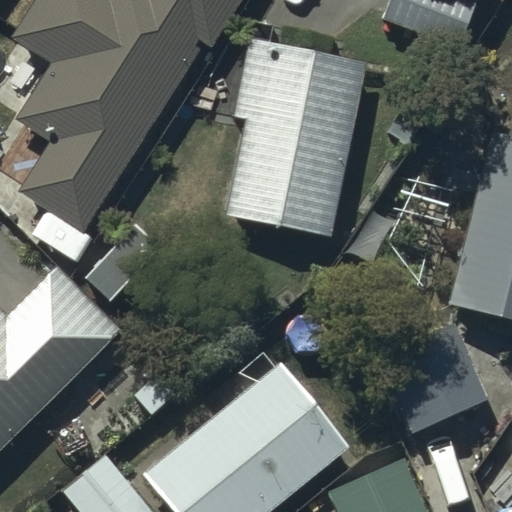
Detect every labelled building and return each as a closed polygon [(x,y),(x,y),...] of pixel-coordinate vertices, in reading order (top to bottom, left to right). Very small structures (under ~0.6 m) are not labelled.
[(34,0),(9,38),(49,64),(13,118),(49,142),(16,191),(79,233),(198,50),(194,47),(197,42),(208,49),(240,0),(34,0)] [(476,1),(473,0),(389,0),(382,20),(459,47),(476,1)] [(362,62),(248,39),(231,117),(242,119),(223,214),(328,235),(362,62)] [(511,136),(490,131),(445,303),(511,320),(511,136)] [(158,246),(133,223),(84,278),(109,301),(158,246)] [(0,448),(119,330),(54,265),(4,316),(0,312),(0,448)] [(484,399),(449,321),(374,355),(410,433),(484,399)] [(266,511),(347,449),(279,362),(138,474),(168,511),(266,511)] [(104,457),(61,491),(77,511),(147,511),(148,511),(104,457)] [(427,511),(406,460),(329,492),(337,511),(427,511)]
